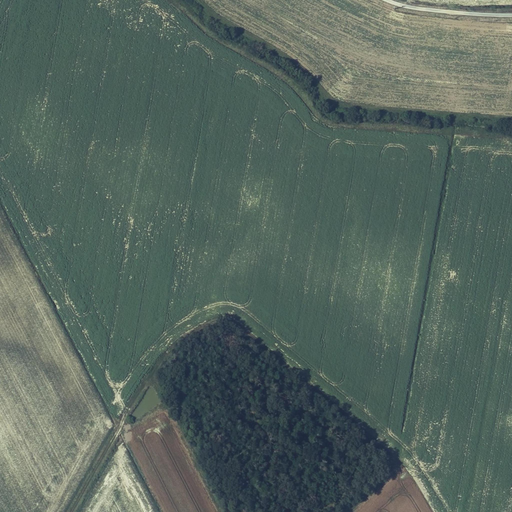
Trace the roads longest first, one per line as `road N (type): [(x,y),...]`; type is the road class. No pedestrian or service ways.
road 1 (track): [(72,511),(166,353),(215,319),(236,322),(395,457),(392,478),(358,511)]
road 2 (unclassified): [(386,0),(511,14)]
